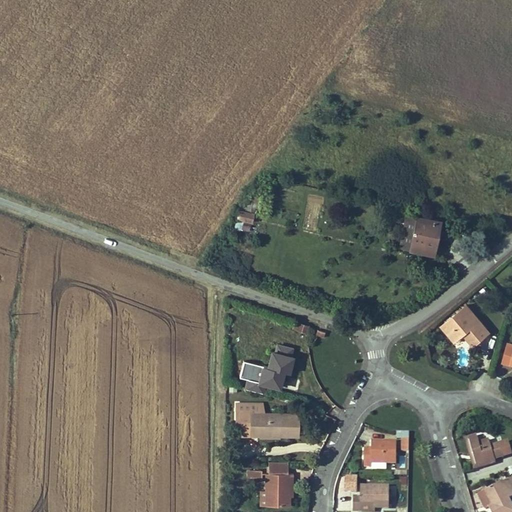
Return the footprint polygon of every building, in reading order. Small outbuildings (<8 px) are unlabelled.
[(258,208),(260,197),(250,195),(241,209),(253,212),(254,207),(258,208)] [(251,222),(253,212),(239,209),(236,219),(251,222)] [(295,222),(298,213),(282,209),(280,218),(295,222)] [(409,249),(416,217),(406,215),(400,247),(409,249)] [(439,230),(440,222),(416,217),(409,249),(434,254),(437,236),(439,230)] [(249,231),(251,222),(236,219),(234,227),(249,231)] [(455,341),(463,334),(470,328),(480,340),(490,332),(467,304),(441,326),(455,341)] [(309,326),(299,322),(297,330),(306,333),(309,326)] [(502,362),(511,364),(511,344),(508,343),(502,362)] [(279,387),(279,386),(282,376),(282,375),(283,371),(285,371),(288,372),(292,356),(290,356),(292,348),(277,344),(275,352),(272,351),(268,366),(263,365),(259,381),(279,387)] [(282,376),(279,386),(286,387),(289,378),(282,376)] [(260,403),(236,403),(236,420),(241,420),(250,420),(250,435),(259,435),(259,432),(280,432),(280,435),(298,435),(298,414),(265,414),(259,414),(260,403)] [(241,434),(250,435),(250,420),(241,420),(241,434)] [(495,460),(504,458),(500,444),(498,444),(498,443),(490,445),(489,440),(479,443),(476,435),(468,438),(477,468),(496,463),(495,460)] [(474,469),(477,468),(468,438),(465,439),(474,469)] [(500,444),(504,458),(511,455),(511,454),(508,440),(498,443),(498,444),(500,444)] [(371,441),(371,448),(371,452),(364,452),(364,466),(371,467),(371,463),(396,463),(397,442),(371,441)] [(268,473),(266,473),(266,490),(261,490),(261,505),(289,506),(290,496),(290,481),(292,481),(293,481),(293,473),(288,473),(288,461),(268,461),(268,473)] [(252,478),(262,478),(262,470),(252,470),(252,471),(252,476),(252,478)] [(478,494),(485,509),(489,508),(490,511),(511,511),(511,505),(509,498),(511,496),(511,481),(510,478),(478,494)] [(353,511),(361,511),(361,508),(375,508),(389,508),(389,487),(361,486),(360,497),(353,497),(353,511)]
